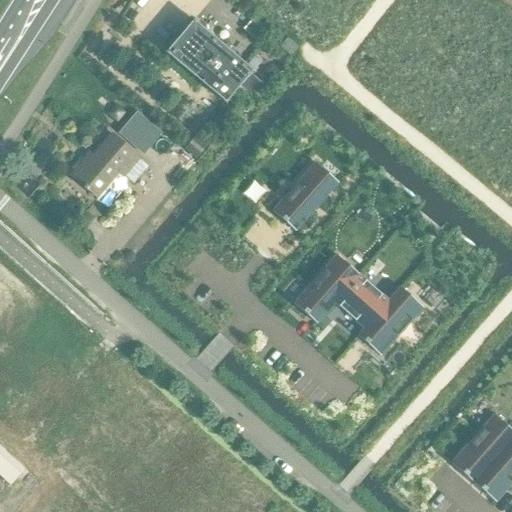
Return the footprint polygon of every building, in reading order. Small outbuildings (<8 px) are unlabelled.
[(267,34),(253,21),(243,31),(257,44),(267,34)] [(166,55),(220,101),(225,105),(252,73),(193,23),(166,55)] [(124,115),(115,107),(107,116),(116,125),(124,115)] [(143,155),(160,136),(135,115),(118,134),(143,155)] [(123,179),(124,178),(133,185),(147,169),(139,161),(140,160),(112,135),(92,158),(88,155),(69,177),(96,201),(119,175),(123,179)] [(314,166),(273,213),(295,232),(336,185),(314,166)] [(336,259),(295,306),(316,324),(334,303),(357,277),(336,259)] [(357,277),(334,303),(365,331),(388,305),(357,277)] [(365,331),(358,338),(379,356),(421,310),(400,291),(388,305),(365,331)] [(511,435),(493,419),(452,465),(473,484),(511,440),(511,435)] [(511,440),(473,484),(494,502),(511,482),(511,440)] [(23,470),(0,449),(0,481),(7,488),(23,470)]
